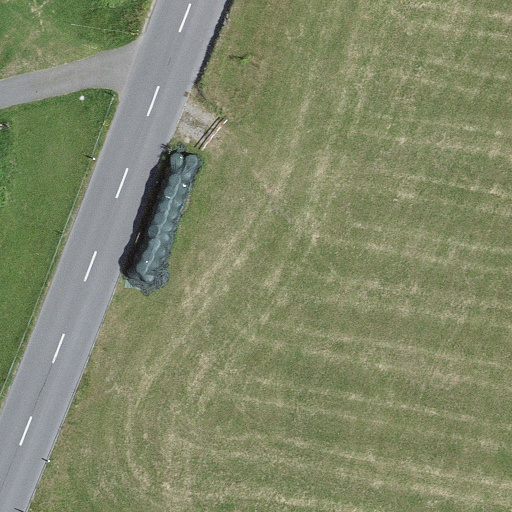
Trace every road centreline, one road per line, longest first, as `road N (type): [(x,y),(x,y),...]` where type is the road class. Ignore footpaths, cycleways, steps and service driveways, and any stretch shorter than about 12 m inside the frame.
road 1 (tertiary): [(160,84),(0,501)]
road 2 (unclassified): [(160,84),(0,106)]
